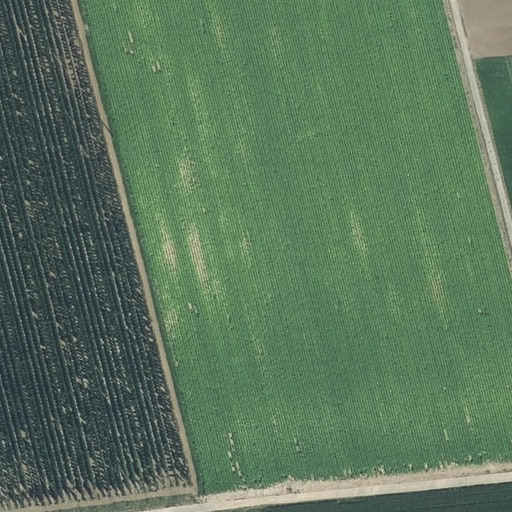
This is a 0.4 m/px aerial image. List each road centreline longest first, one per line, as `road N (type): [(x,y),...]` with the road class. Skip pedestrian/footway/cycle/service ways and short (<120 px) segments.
road 1 (track): [(169,511),(511,473)]
road 2 (track): [(511,227),(458,0)]
